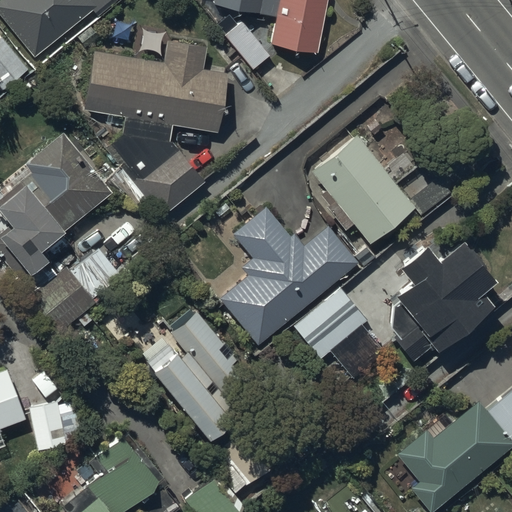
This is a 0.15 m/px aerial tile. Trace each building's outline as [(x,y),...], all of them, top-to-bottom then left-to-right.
[(115,0),(0,0),(0,15),(33,55),(91,8),(97,15),(115,0)] [(275,15),(277,0),(211,0),(212,2),(275,15)] [(324,0),(277,0),(275,15),(269,41),(315,50),(324,0)] [(268,53),(240,20),(223,34),(251,67),(268,53)] [(26,67),(0,35),(0,87),(0,88),(26,67)] [(161,60),(92,49),(82,108),(122,114),(120,131),(102,144),(159,215),(202,180),(169,138),(170,123),(218,130),(226,72),(202,68),(205,43),(165,37),(161,60)] [(23,162),(29,169),(0,192),(0,210),(8,221),(0,227),(0,237),(27,270),(47,254),(40,245),(45,241),(49,245),(63,233),(61,230),(110,190),(62,130),(23,162)] [(412,205),(354,133),(309,169),(324,188),(319,193),(327,203),(325,205),(343,228),(352,221),(368,241),(412,205)] [(246,272),(216,295),(256,343),(356,261),(326,223),(302,242),(293,231),(288,234),(264,205),(231,231),(251,255),(239,265),(246,272)] [(435,255),(423,240),(395,263),(408,279),(392,292),(395,295),(389,300),(392,304),(389,325),(394,331),(390,334),(411,360),(430,344),(434,349),(493,301),(481,287),(494,277),(459,235),(435,255)] [(92,301),(62,264),(22,298),(51,334),(92,301)] [(366,319),(339,286),(292,324),(318,357),(366,319)] [(173,351),(150,369),(206,437),(262,391),(194,308),(168,330),(183,350),(176,356),(173,351)] [(0,439),(2,439),(0,434),(0,424),(21,417),(3,367),(0,367),(0,439)] [(511,370),(511,385),(502,393),(502,394),(511,406),(511,367),(511,369),(511,370)] [(511,438),(511,406),(502,394),(485,409),(477,399),(450,421),(443,412),(393,453),(416,480),(408,486),(429,511),(511,442),(511,440),(511,439),(511,438)] [(55,399),(27,406),(36,450),(64,445),(62,432),(87,427),(81,397),(56,402),(55,399)] [(247,422),(215,449),(244,484),(276,458),(247,422)] [(163,476),(124,430),(81,464),(91,476),(96,472),(98,474),(61,503),(65,508),(60,511),(129,511),(136,507),(139,511),(164,511),(176,502),(158,480),(163,476)] [(215,472),(184,497),(196,511),(232,511),(241,505),(215,472)]
